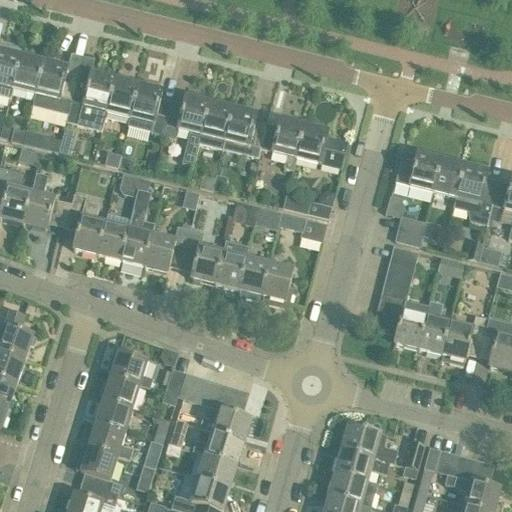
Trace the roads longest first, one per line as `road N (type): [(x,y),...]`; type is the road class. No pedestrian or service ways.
road 1 (residential): [(399,85),(56,0)]
road 2 (residential): [(311,387),(399,85)]
road 3 (residential): [(311,387),(87,307)]
road 4 (residential): [(27,511),(87,307)]
road 5 (residential): [(511,437),(311,387)]
road 6 (residential): [(275,511),(311,387)]
